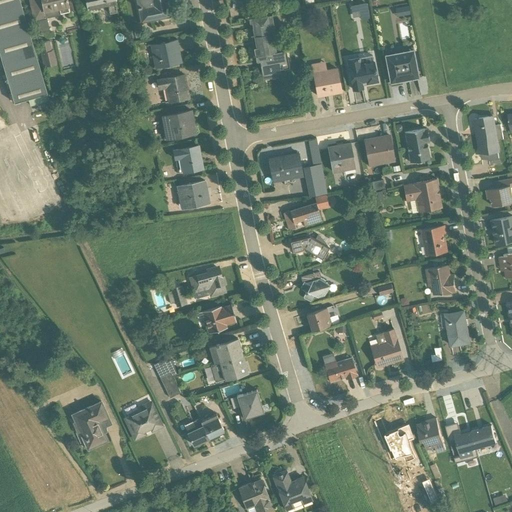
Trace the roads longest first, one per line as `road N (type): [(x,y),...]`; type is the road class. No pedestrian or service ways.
road 1 (residential): [(231,140),(247,229),(304,428)]
road 2 (residential): [(445,101),(495,366)]
road 3 (residential): [(304,428),(98,507)]
road 4 (residential): [(231,140),(445,101)]
road 5 (residential): [(495,366),(304,428)]
road 6 (residential): [(204,0),(231,140)]
